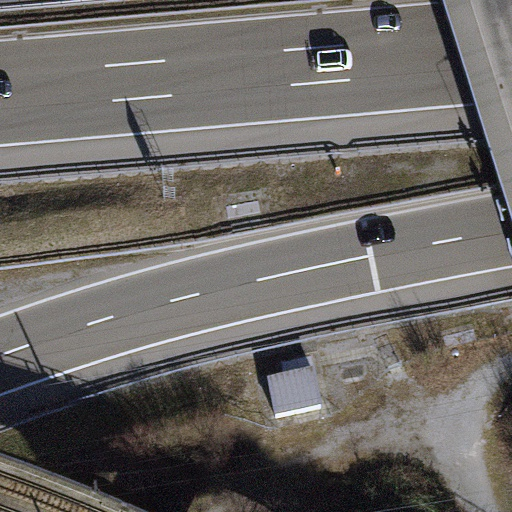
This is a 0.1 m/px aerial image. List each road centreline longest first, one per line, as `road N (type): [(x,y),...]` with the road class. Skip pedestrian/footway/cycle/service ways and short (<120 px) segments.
road 1 (motorway): [(0,356),(186,297),(511,229)]
road 2 (motorway): [(0,92),(511,47)]
road 3 (track): [(460,419),(352,440),(229,511)]
road 4 (track): [(511,368),(489,378),(460,419),(462,453),(487,511)]
